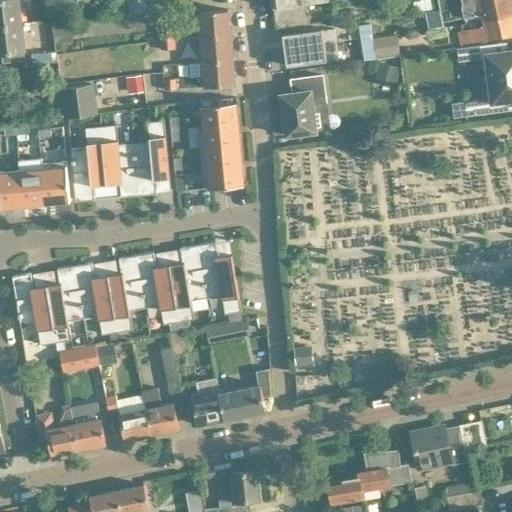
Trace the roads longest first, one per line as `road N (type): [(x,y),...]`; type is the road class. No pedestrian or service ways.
road 1 (residential): [(266,209),(87,240),(36,238),(0,250)]
road 2 (residential): [(27,483),(284,429)]
road 3 (residential): [(284,429),(511,380)]
road 4 (residential): [(284,429),(266,209)]
road 5 (residential): [(266,209),(250,0)]
road 6 (residential): [(0,348),(27,483)]
